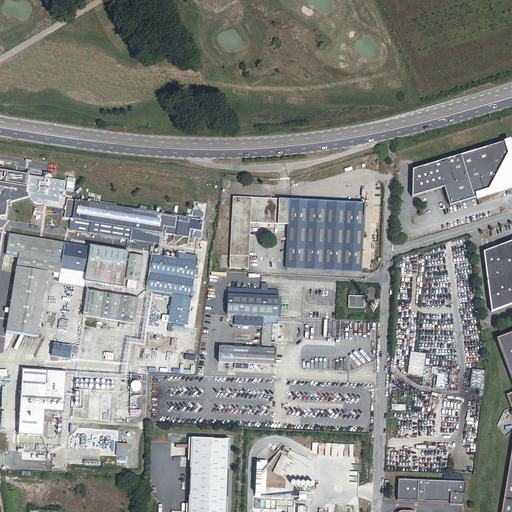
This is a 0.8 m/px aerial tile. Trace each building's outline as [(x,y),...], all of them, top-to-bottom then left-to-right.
[(511,189),(511,146),(510,140),(508,141),(511,155),(511,172),(508,178),(505,179),(506,181),(501,187),(502,190),(476,198),(477,200),(511,189)] [(508,178),(511,172),(511,155),(508,141),(448,159),(461,203),(476,198),(502,190),(501,187),(506,181),(505,179),(508,178)] [(461,203),(448,159),(412,170),(412,197),(444,188),(450,206),(461,203)] [(26,193),(30,176),(28,176),(29,174),(0,169),(0,216),(5,216),(6,205),(5,202),(9,200),(10,203),(28,197),(26,193)] [(44,202),(48,179),(44,178),(30,176),(26,193),(28,193),(30,199),(33,202),(33,203),(36,205),(39,205),(40,205),(41,205),(43,205),(43,201),(44,202)] [(188,238),(191,219),(143,212),(140,211),(63,198),(65,182),(52,180),(48,179),(44,202),(60,204),(57,218),(71,220),(69,230),(132,240),(133,237),(151,240),(153,232),(160,233),(174,236),(173,240),(176,243),(184,237),(188,238)] [(361,273),(365,204),(233,197),(231,236),(231,240),(231,252),(230,256),(230,269),(248,270),(251,223),(288,225),(286,269),(361,273)] [(158,244),(160,233),(153,232),(151,240),(133,237),(132,240),(158,244)] [(37,337),(48,272),(54,273),(59,274),(61,274),(61,270),(86,274),(90,248),(9,235),(7,250),(19,252),(18,257),(6,335),(13,336),(15,333),(16,334),(19,335),(20,334),(21,334),(24,336),(25,335),(26,335),(30,337),(31,336),(32,336),(35,338),(36,337),(37,337)] [(491,312),(511,304),(511,241),(483,252),(491,312)] [(122,288),(128,252),(90,246),(90,248),(86,274),(85,282),(122,288)] [(187,326),(197,263),(179,260),(177,253),(176,259),(153,256),(147,290),(148,290),(172,294),(173,294),(168,323),(187,326)] [(197,263),(198,257),(177,253),(179,260),(197,263)] [(139,281),(143,257),(130,255),(126,279),(139,281)] [(85,282),(86,274),(61,270),(61,274),(59,284),(84,287),(85,282)] [(262,324),(261,350),(219,347),(218,363),(275,366),(277,344),(271,343),(272,324),(277,324),(279,292),(228,289),(226,322),(262,324)] [(134,324),(138,299),(87,291),(83,316),(134,324)] [(348,308),(363,308),(364,297),(348,296),(348,308)] [(160,328),(163,313),(145,310),(143,326),(160,328)] [(511,332),(496,339),(511,380),(511,332)] [(77,355),(78,349),(71,348),(72,347),(53,344),(51,357),(66,359),(68,359),(69,360),(70,354),(77,355)] [(410,352),(407,374),(423,377),(424,366),(426,354),(410,352)] [(450,390),(453,370),(424,366),(423,377),(421,386),(450,390)] [(18,435),(42,437),(44,408),(63,409),(66,372),(23,369),(18,435)] [(480,390),(483,371),(472,370),(470,389),(480,390)] [(131,389),(138,393),(142,387),(135,383),(131,389)] [(16,427),(17,420),(0,419),(0,430),(1,431),(2,427),(16,427)] [(227,511),(230,439),(192,438),(191,459),(188,511),(227,511)] [(128,458),(128,445),(118,444),(117,457),(128,458)] [(511,511),(511,448),(501,511),(511,511)] [(265,493),(266,461),(256,460),(254,493),(265,493)] [(398,480),(397,500),(451,501),(450,505),(463,505),(464,482),(398,480)]
